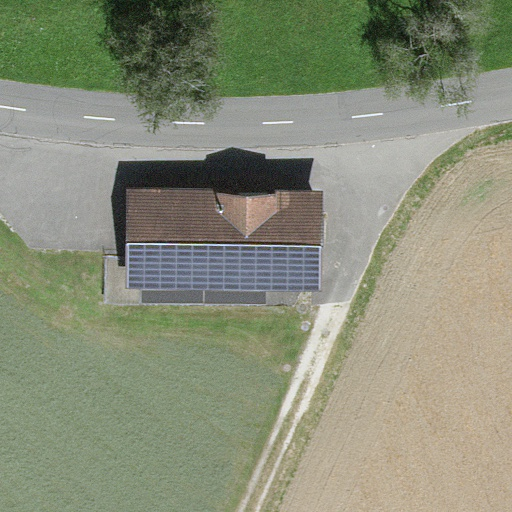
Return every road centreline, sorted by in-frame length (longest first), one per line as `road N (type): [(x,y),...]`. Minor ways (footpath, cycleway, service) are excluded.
road 1 (tertiary): [(0,101),(208,123),(408,110),(511,90)]
road 2 (track): [(408,110),(238,511)]
